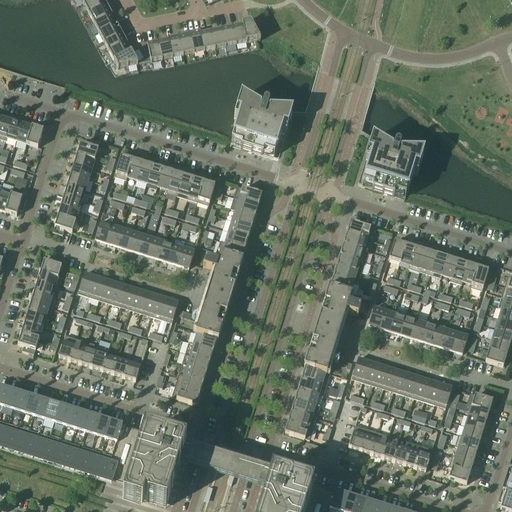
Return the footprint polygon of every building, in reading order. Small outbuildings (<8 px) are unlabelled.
[(88,16),(107,6),(107,5),(106,6),(103,0),(95,0),(82,7),(83,7),(88,16),(87,16),(88,16)] [(112,16),(112,15),(111,15),(107,7),(107,6),(88,16),(88,17),(93,25),(92,25),(93,26),(112,16)] [(93,26),(98,35),(97,35),(98,35),(117,25),(117,24),(115,26),(110,17),(112,16),(93,26)] [(250,24),(249,24),(249,25),(243,26),(243,25),(242,26),(246,45),(247,45),(258,42),(258,43),(260,42),(259,41),(255,34),(255,33),(254,33),(250,25),(251,25),(250,24)] [(103,45),(122,35),(122,34),(121,34),(117,26),(117,25),(98,35),(98,36),(103,44),(103,45)] [(242,26),(241,26),(232,28),(231,28),(235,47),(236,47),(245,45),(246,45),(242,26)] [(231,28),(222,30),(221,30),(225,49),(235,47),(231,28)] [(221,30),(220,30),(211,32),(210,32),(214,51),(215,51),(224,49),(225,49),(221,30)] [(204,54),(199,32),(199,33),(189,35),(189,34),(193,56),(194,56),(194,55),(203,53),(203,54),(204,54)] [(210,32),(210,33),(200,34),(200,32),(199,32),(204,54),(204,53),(213,51),(214,52),(214,51),(210,32)] [(178,36),(182,58),(183,58),(183,57),(192,55),(192,56),(193,56),(189,34),(188,34),(188,35),(179,37),(179,36),(178,36)] [(108,54),(127,44),(122,35),(103,45),(104,45),(108,54)] [(172,60),(173,60),(172,59),(182,58),(178,36),(177,37),(178,37),(168,39),(168,38),(168,39),(172,60)] [(161,62),(162,62),(171,60),(172,60),(168,39),(167,39),(167,41),(158,43),(158,42),(157,43),(161,62)] [(151,64),(161,62),(157,43),(147,45),(151,64)] [(127,44),(108,54),(108,55),(109,55),(113,63),(113,64),(131,55),(130,54),(125,46),(128,45),(127,44)] [(151,64),(147,45),(146,45),(147,47),(131,55),(113,64),(114,64),(117,70),(116,70),(117,71),(118,71),(118,70),(126,69),(128,69),(128,68),(136,67),(137,67),(150,64),(151,64)] [(260,112),(261,110),(240,98),(236,113),(240,115),(232,140),(231,145),(241,148),(240,151),(247,154),(248,150),(252,151),(273,158),(275,153),(280,135),(285,136),(292,114),(268,113),(268,115),(267,114),(268,110),(268,108),(267,106),(265,106),(264,106),(263,108),(261,113),(260,112)] [(0,142),(5,144),(11,122),(1,119),(0,122),(0,142)] [(16,143),(22,126),(11,122),(5,144),(6,140),(16,143)] [(26,146),(32,129),(31,128),(31,129),(22,126),(16,143),(26,146)] [(32,129),(26,146),(37,150),(43,132),(32,129)] [(391,153),(392,151),(372,138),(365,161),(369,163),(363,181),(362,186),(384,192),(388,193),(386,197),(393,199),(395,195),(405,199),(406,194),(414,169),(419,170),(423,155),(400,154),(399,156),(398,155),(399,150),(399,149),(398,147),(397,147),(395,147),(394,149),(392,154),(391,153)] [(98,151),(99,145),(90,142),(89,148),(80,146),(76,156),(98,163),(101,152),(98,151)] [(95,173),(98,163),(76,156),(73,167),(95,173)] [(125,183),(131,162),(120,158),(114,179),(125,183)] [(136,183),(142,165),(131,162),(125,183),(126,180),(136,183)] [(146,186),(152,168),(142,165),(136,183),(146,186)] [(94,174),(95,173),(73,167),(70,177),(88,183),(91,173),(94,174)] [(157,189),(162,171),(152,168),(146,186),(157,189)] [(166,196),(173,174),(162,171),(157,189),(166,192),(165,195),(166,196)] [(176,199),(183,178),(173,174),(166,196),(176,199)] [(85,193),(88,183),(70,177),(67,187),(85,193)] [(187,202),(193,181),(183,178),(176,199),(177,199),(178,196),(187,198),(186,202),(187,202)] [(197,205),(203,184),(193,181),(187,202),(197,205)] [(203,184),(197,205),(208,209),(214,187),(203,184)] [(81,203),(85,193),(67,187),(64,198),(81,203)] [(233,200),(258,208),(261,197),(257,196),(257,195),(252,194),(237,189),(233,200)] [(5,215),(12,193),(2,190),(0,194),(0,212),(4,214),(5,215)] [(12,193),(5,215),(16,218),(18,212),(22,214),(26,201),(22,200),(23,197),(12,193)] [(78,214),(81,203),(64,198),(60,208),(78,214)] [(254,219),(258,208),(233,200),(230,211),(254,219)] [(75,224),(78,214),(60,208),(57,218),(75,224)] [(251,230),(254,219),(230,211),(229,212),(234,213),(231,224),(251,230)] [(72,235),(75,224),(57,218),(54,229),(52,235),(62,238),(64,232),(72,235)] [(105,245),(112,224),(111,224),(110,227),(100,224),(94,242),(105,245)] [(116,248),(122,227),(112,224),(105,245),(116,248)] [(248,241),(251,230),(231,224),(228,235),(248,241)] [(346,236),(366,242),(370,231),(359,227),(354,225),(354,226),(350,224),(346,236)] [(84,227),(82,232),(87,234),(86,235),(92,236),(94,230),(88,228),(84,227)] [(126,252),(131,234),(122,231),(123,228),(122,227),(116,248),(126,252)] [(136,255),(143,234),(142,234),(141,237),(131,234),(126,252),(136,255)] [(146,258),(153,237),(143,234),(136,255),(146,258)] [(244,252),(248,241),(228,235),(224,245),(220,244),(219,244),(244,252)] [(363,252),(366,242),(346,236),(343,247),(368,254),(363,252)] [(157,261),(162,244),(153,241),(154,237),(153,237),(146,258),(157,261)] [(399,265),(405,247),(394,243),(388,261),(399,265)] [(167,265),(173,247),(162,244),(157,261),(167,265)] [(241,262),(244,252),(219,244),(216,255),(242,263),(241,262)] [(177,268),(183,250),(173,247),(167,265),(177,268)] [(364,265),(368,254),(343,247),(340,257),(364,265)] [(408,271),(415,250),(405,247),(399,265),(409,268),(408,271)] [(183,250),(177,268),(188,271),(194,254),(183,250)] [(419,275),(425,253),(415,250),(408,271),(419,275)] [(429,278),(436,256),(425,253),(419,275),(429,278)] [(234,288),(242,263),(216,255),(219,256),(217,264),(205,261),(202,270),(211,273),(209,280),(201,306),(192,334),(195,335),(218,342),(226,314),(234,288)] [(439,281),(446,260),(436,256),(429,278),(439,281)] [(58,279),(61,268),(53,266),(55,260),(45,257),(43,263),(40,274),(61,280),(58,279)] [(361,276),(364,265),(340,257),(336,268),(361,276)] [(450,284),(456,263),(446,260),(439,281),(440,281),(441,278),(450,280),(449,284),(450,284)] [(460,287),(467,266),(456,263),(450,284),(460,287)] [(470,291),(477,269),(467,266),(460,287),(461,288),(462,284),(471,287),(470,290),(470,291)] [(358,287),(361,276),(336,268),(333,279),(358,287)] [(477,269),(470,291),(481,294),(488,273),(477,269)] [(58,291),(61,280),(40,274),(37,284),(58,291)] [(88,300),(95,279),(84,276),(77,297),(88,300)] [(99,303),(105,282),(95,279),(88,300),(99,303)] [(357,287),(358,287),(333,279),(330,290),(328,289),(328,290),(351,297),(351,296),(350,296),(353,286),(357,287)] [(109,306),(115,285),(105,282),(99,303),(109,306)] [(55,301),(58,291),(37,284),(33,294),(55,301)] [(119,310),(126,289),(115,285),(109,306),(119,310)] [(129,313),(136,292),(126,289),(119,310),(129,313)] [(348,305),(351,297),(328,290),(322,311),(313,337),(303,369),(330,377),(339,345),(347,319),(348,315),(357,318),(360,309),(348,305)] [(511,303),(511,292),(504,290),(501,300),(511,303)] [(140,316),(146,295),(136,292),(129,313),(140,316)] [(51,311),(55,301),(33,294),(30,305),(51,311)] [(150,319),(157,298),(146,295),(140,316),(150,319)] [(160,322),(167,301),(157,298),(150,319),(160,322)] [(511,314),(511,303),(501,300),(500,301),(504,302),(501,311),(511,314)] [(167,301),(160,322),(171,326),(178,305),(167,301)] [(48,322),(51,311),(30,305),(27,315),(48,322)] [(379,330),(384,313),(373,309),(368,327),(379,330)] [(511,326),(511,314),(501,311),(498,322),(511,326)] [(389,334),(395,316),(384,313),(379,330),(389,334)] [(48,322),(27,315),(24,325),(42,331),(45,321),(48,322)] [(399,337),(405,319),(395,316),(389,334),(399,337)] [(410,340),(415,322),(405,319),(399,337),(410,340)] [(420,343),(427,322),(426,322),(425,325),(415,322),(410,340),(420,343)] [(430,347),(437,325),(427,322),(420,343),(430,347)] [(511,337),(511,326),(498,322),(494,332),(511,337)] [(38,341),(42,331),(24,325),(21,336),(38,341)] [(440,350),(446,332),(437,329),(438,326),(437,325),(430,347),(440,350)] [(451,353),(457,332),(456,335),(446,332),(440,350),(451,353)] [(451,353),(462,356),(468,335),(457,332),(451,353)] [(509,348),(511,338),(511,337),(494,332),(491,342),(509,348)] [(217,343),(218,342),(195,335),(194,336),(196,336),(193,346),(188,345),(213,353),(216,342),(217,343)] [(35,352),(38,341),(21,336),(17,347),(35,352)] [(69,363),(76,341),(65,338),(61,351),(60,351),(59,356),(58,360),(69,363)] [(80,367),(87,345),(76,341),(69,363),(80,367)] [(506,358),(509,348),(491,342),(488,353),(506,358)] [(91,370),(97,348),(87,345),(80,367),(91,370)] [(209,364),(213,353),(188,345),(185,356),(209,364)] [(101,373),(108,351),(97,348),(91,370),(101,373)] [(112,377),(118,359),(108,356),(109,352),(108,351),(101,373),(112,377)] [(502,369),(506,358),(488,353),(485,363),(502,369)] [(206,375),(209,364),(185,356),(181,367),(206,375)] [(123,380),(129,363),(118,359),(112,377),(123,380)] [(362,385),(368,364),(357,361),(351,382),(362,385)] [(129,363),(123,380),(135,384),(138,375),(140,367),(129,363)] [(372,388),(379,367),(368,364),(362,385),(372,388)] [(203,386),(206,375),(181,367),(178,378),(203,386)] [(382,392),(389,371),(379,367),(372,388),(382,392)] [(326,388),(330,377),(303,369),(305,370),(301,380),(326,388)] [(393,395),(399,374),(389,371),(382,392),(393,395)] [(403,398),(409,377),(399,374),(393,395),(403,398)] [(413,401),(420,380),(409,377),(403,398),(413,401)] [(199,396),(203,386),(178,378),(174,389),(199,396)] [(323,399),(326,388),(301,380),(298,391),(323,399)] [(424,405),(430,383),(420,380),(413,401),(424,405)] [(434,408),(440,387),(430,383),(424,405),(434,408)] [(445,411),(451,390),(440,387),(434,408),(445,411)] [(122,427),(46,404),(0,389),(0,447),(103,479),(113,482),(120,485),(127,487),(122,503),(131,507),(141,510),(144,501),(147,502),(146,504),(160,509),(165,510),(177,471),(180,464),(181,460),(183,452),(185,447),(144,434),(122,427)] [(196,408),(199,396),(174,389),(171,400),(187,405),(192,407),(192,406),(196,408)] [(319,410),(323,399),(298,391),(295,402),(319,410)] [(471,408),(489,414),(492,403),(474,397),(471,408)] [(316,421),(319,410),(295,402),(291,413),(316,421)] [(466,407),(465,410),(470,412),(467,418),(485,424),(489,414),(471,408),(466,407)] [(313,432),(316,421),(291,413),(288,424),(313,432)] [(482,434),(485,424),(467,418),(464,429),(482,434)] [(309,443),(313,432),(288,424),(284,435),(288,436),(288,437),(293,438),(309,443)] [(359,454),(366,431),(355,428),(351,441),(350,441),(348,450),(359,454)] [(479,445),(482,434),(464,429),(461,438),(458,437),(458,438),(479,445)] [(366,431),(359,454),(370,457),(377,435),(376,435),(366,432),(366,431)] [(381,460),(388,438),(377,435),(370,457),(381,460)] [(392,464),(399,442),(388,438),(381,460),(392,464)] [(476,455),(479,445),(458,438),(454,448),(476,455)] [(410,445),(399,442),(392,464),(403,467),(410,445)] [(413,471),(420,448),(410,445),(403,467),(413,471)] [(271,474),(185,447),(183,452),(181,460),(267,487),(271,474)] [(428,465),(432,452),(420,448),(413,471),(416,471),(425,474),(426,470),(428,465)] [(472,465),(476,455),(454,448),(454,449),(458,450),(455,459),(451,458),(451,459),(472,465)] [(469,475),(472,465),(451,459),(448,469),(469,475)] [(466,486),(469,475),(448,469),(448,470),(451,471),(448,481),(466,486)] [(311,486),(301,483),(271,473),(271,474),(267,487),(266,491),(263,498),(258,511),(394,511),(391,511),(391,510),(390,510),(390,511),(388,510),(388,509),(388,510),(380,507),(378,507),(378,506),(377,507),(370,504),(370,503),(370,504),(367,503),(368,503),(367,503),(360,501),(360,500),(359,500),(359,501),(357,500),(357,499),(357,500),(349,498),(349,497),(349,498),(347,497),(347,496),(346,497),(337,494),(337,493),(337,494),(335,493),(335,492),(334,492),(334,493),(311,486)] [(502,511),(511,511),(511,509),(511,495),(501,492),(497,504),(501,506),(499,511),(502,511)]
